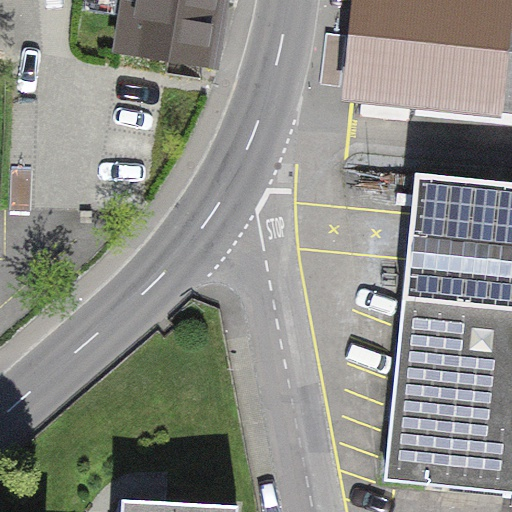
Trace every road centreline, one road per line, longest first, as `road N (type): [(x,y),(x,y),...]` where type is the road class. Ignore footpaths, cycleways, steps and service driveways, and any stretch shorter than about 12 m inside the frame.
road 1 (unclassified): [(229,193),(258,211),(315,511)]
road 2 (tertiary): [(0,421),(150,290),(229,193)]
road 3 (tertiary): [(229,193),(262,118),(291,0)]
